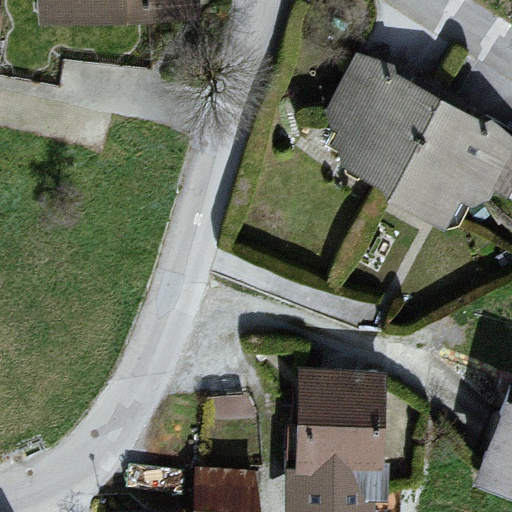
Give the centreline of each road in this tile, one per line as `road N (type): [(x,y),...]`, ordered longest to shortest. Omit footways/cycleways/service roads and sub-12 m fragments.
road 1 (residential): [(0,498),(50,483),(111,429),(156,327),(254,0)]
road 2 (unknown): [(156,327),(412,373)]
road 3 (unclassified): [(511,62),(402,0)]
